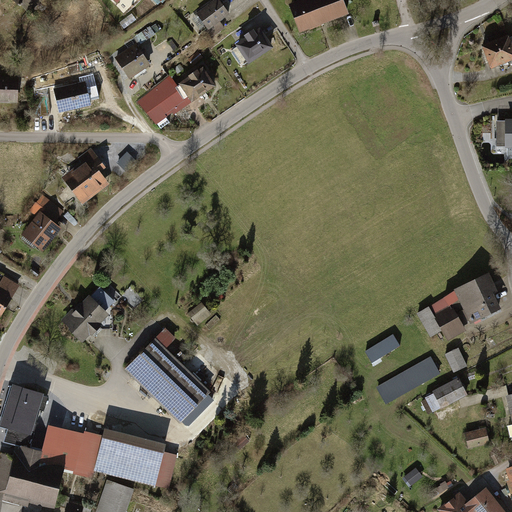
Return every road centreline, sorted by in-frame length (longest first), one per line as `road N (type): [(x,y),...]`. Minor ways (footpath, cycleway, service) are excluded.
road 1 (tertiary): [(0,367),(83,232),(174,154)]
road 2 (residential): [(0,136),(148,143),(174,154)]
road 3 (tertiary): [(174,154),(307,68)]
road 4 (residential): [(453,116),(482,197),(511,244)]
